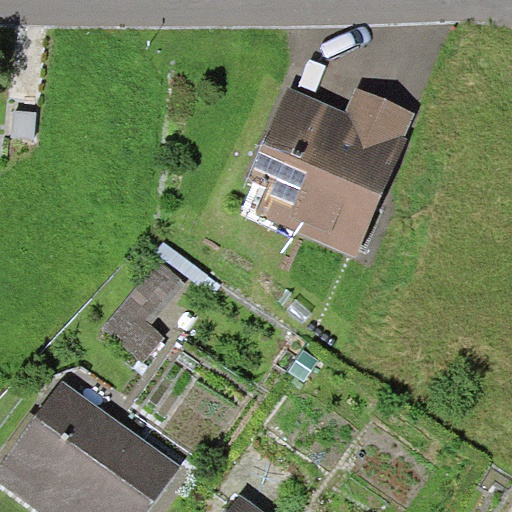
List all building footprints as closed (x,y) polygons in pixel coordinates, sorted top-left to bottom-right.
[(269,188),(258,212),(357,254),(407,139),(404,138),(415,113),(356,88),(345,112),(289,88),(249,180),(269,188)] [(36,111),(14,109),(12,137),(34,138),(36,111)] [(159,261),(102,328),(146,365),(168,339),(150,324),(184,282),(159,261)] [(147,511),(181,465),(63,380),(0,467),(0,479),(45,511),(147,511)] [(264,511),(241,495),(228,511),(264,511)]
